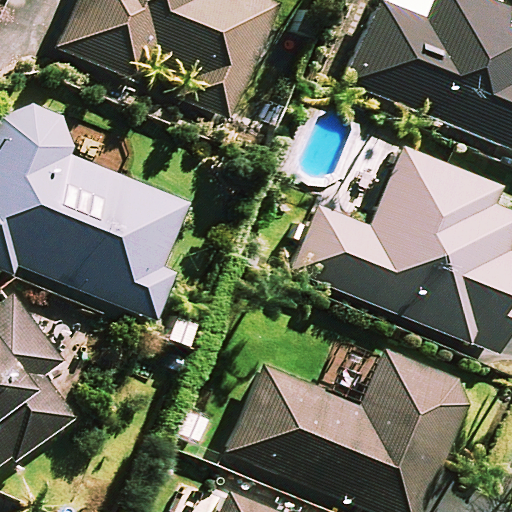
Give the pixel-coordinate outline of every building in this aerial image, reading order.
[(72,0),(51,51),(132,85),(139,68),(174,83),(168,98),(224,122),(271,11),(245,0),(72,0)] [(508,12),(477,0),(380,0),(345,86),(511,155),(511,38),(499,33),(508,12)] [(65,130),(0,103),(0,274),(6,277),(10,267),(145,325),(165,278),(151,272),(177,209),(54,157),(65,130)] [(488,193),(394,155),(363,231),(313,211),(287,276),(490,358),(510,309),(498,304),(511,268),(511,261),(499,256),(511,224),(511,220),(481,208),(488,193)] [(0,461),(3,459),(8,466),(68,419),(36,379),(54,364),(5,303),(0,306),(0,461)] [(450,383),(379,354),(356,411),(258,371),(223,456),(360,511),(415,511),(456,413),(450,383)] [(256,511),(218,496),(211,511),(256,511)]
